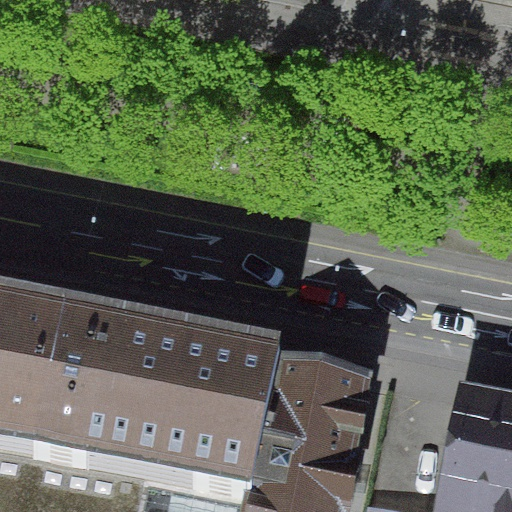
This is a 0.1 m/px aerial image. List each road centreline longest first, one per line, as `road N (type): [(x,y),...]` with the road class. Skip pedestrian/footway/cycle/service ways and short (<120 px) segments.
road 1 (primary): [(0,212),(511,315)]
road 2 (residential): [(511,79),(96,0)]
